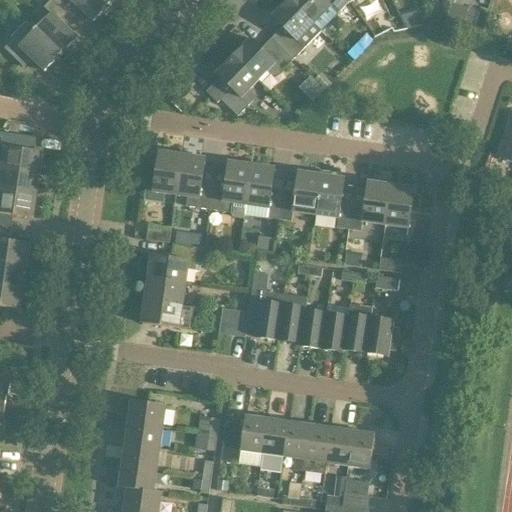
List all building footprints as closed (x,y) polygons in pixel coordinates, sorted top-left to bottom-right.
[(51,0),(44,8),(51,14),(35,30),(61,55),(77,39),(62,23),(70,15),(53,0),(51,0)] [(78,7),(93,22),(109,6),(103,0),(53,0),(70,15),(78,7)] [(309,37),(305,33),(314,24),(288,0),(271,17),(286,31),(275,42),(293,60),(309,44),(310,43),(310,41),(310,39),(309,37)] [(346,0),(288,0),(314,24),(321,17),(326,21),(329,22),(332,21),(349,3),(346,0)] [(4,49),(21,65),(29,57),(44,72),(61,55),(35,30),(27,22),(10,39),(12,40),(4,49)] [(267,72),(270,76),(272,77),(274,77),(276,77),(278,76),(293,60),(275,42),(264,53),(250,39),(233,57),(258,81),(267,72)] [(238,117),(253,102),(254,99),(254,96),(253,94),(249,90),(258,81),(233,57),(216,74),(219,78),(205,92),(217,104),(220,100),(238,117)] [(321,73),(314,79),(324,90),(331,83),(321,73)] [(511,112),(497,157),(511,161),(511,112)] [(18,131),(33,134),(34,128),(19,125),(18,131)] [(32,145),(33,138),(0,133),(0,168),(2,169),(38,174),(41,174),(44,172),(45,166),(43,163),(40,163),(41,153),(33,152),(32,145)] [(176,196),(182,156),(158,153),(157,165),(149,163),(143,201),(162,204),(164,194),(176,196)] [(201,185),(205,159),(182,156),(176,196),(187,197),(186,207),(209,211),(213,187),(201,185)] [(228,163),(224,188),(213,187),(209,211),(231,214),(232,218),(243,220),(244,216),(246,206),(251,166),(228,163)] [(271,195),(274,169),(251,166),(246,206),(244,216),(279,221),(282,197),(271,195)] [(38,174),(2,169),(0,183),(0,192),(35,197),(38,174)] [(291,222),(292,212),(315,216),(321,176),(298,173),(294,198),(282,197),(279,221),(291,222)] [(338,219),(337,229),(349,231),(352,207),(340,205),(344,179),(321,176),(315,216),(338,219)] [(511,185),(501,182),(498,190),(510,194),(511,188),(511,185)] [(361,232),(362,222),(385,226),(391,186),(367,183),(364,208),(352,207),(349,231),(361,232)] [(408,229),(414,189),(391,186),(385,226),(408,229)] [(0,227),(11,229),(13,216),(32,219),(35,197),(0,192),(0,227)] [(0,262),(25,266),(28,244),(9,242),(11,229),(0,227),(0,262)] [(148,229),(146,241),(169,244),(171,232),(148,229)] [(175,243),(200,246),(201,235),(176,232),(175,243)] [(172,245),(170,258),(152,256),(148,279),(185,284),(187,269),(195,270),(198,249),(172,245)] [(402,275),(403,262),(380,259),(378,271),(402,275)] [(25,266),(0,262),(0,285),(22,289),(25,266)] [(298,266),(297,275),(309,277),(310,268),(298,266)] [(321,278),(322,269),(310,268),(309,277),(321,278)] [(254,273),(250,301),(260,303),(255,338),(277,341),(284,295),(266,293),(268,275),(266,274),(266,272),(257,271),(257,273),(254,273)] [(342,272),(341,281),(353,283),(354,274),(342,272)] [(365,285),(366,276),(354,274),(353,283),(365,285)] [(377,277),(375,289),(397,292),(399,280),(377,277)] [(185,284),(148,279),(145,301),(181,306),(185,284)] [(0,307),(19,310),(22,289),(0,285),(0,307)] [(304,309),(306,299),(284,295),(277,341),(299,344),(304,309)] [(145,301),(142,324),(190,331),(193,308),(181,306),(145,301)] [(344,353),(344,351),(365,354),(370,318),(372,309),(350,306),(348,315),(343,353),(344,353)] [(384,320),(370,318),(365,354),(388,357),(389,350),(395,350),(398,330),(392,329),(394,310),(385,308),(384,320)] [(222,309),(218,335),(232,337),(235,311),(222,309)] [(299,344),(298,347),(321,350),(326,314),(305,311),(305,309),(304,309),(299,344)] [(245,339),(249,313),(235,311),(232,337),(245,339)] [(348,315),(347,317),(326,314),(321,350),(343,353),(348,315)] [(0,376),(0,406),(5,407),(7,394),(9,394),(10,384),(8,384),(9,378),(0,376)] [(166,406),(131,401),(128,424),(163,429),(166,406)] [(225,426),(220,462),(239,464),(238,465),(260,468),(260,467),(267,420),(245,417),(243,429),(225,426)] [(219,420),(211,419),(209,435),(217,436),(219,420)] [(267,420),(260,467),(271,469),(273,456),(284,458),(289,423),(267,420)] [(289,423),(284,458),(295,459),(293,471),(303,472),(310,426),(289,423)] [(125,445),(159,450),(163,429),(128,424),(125,445)] [(310,426),(303,472),(325,475),(326,464),(331,429),(310,426)] [(348,467),(353,432),(331,429),(326,464),(348,467)] [(370,470),(374,435),(353,432),(348,467),(370,470)] [(207,451),(215,452),(217,436),(209,435),(207,451)] [(122,466),(156,471),(159,450),(125,445),(122,466)] [(213,463),(205,462),(203,478),(211,479),(213,463)] [(156,471),(122,466),(118,488),(153,493),(153,492),(156,471)] [(201,494),(209,495),(211,479),(203,478),(201,494)] [(217,491),(227,493),(228,485),(218,483),(217,491)] [(158,511),(161,493),(153,492),(153,493),(118,488),(126,489),(123,510),(136,511),(158,511)] [(257,489),(256,497),(272,499),(274,491),(257,489)] [(283,497),(282,505),(298,508),(299,499),(283,497)] [(342,507),(343,499),(327,497),(326,505),(342,507)] [(314,510),(315,502),(299,499),(298,508),(314,510)] [(358,510),(359,501),(343,499),(342,507),(358,510)] [(220,511),(231,511),(233,501),(222,500),(220,511)]
